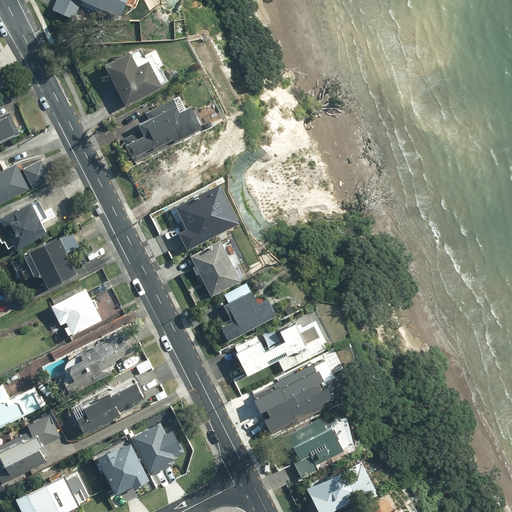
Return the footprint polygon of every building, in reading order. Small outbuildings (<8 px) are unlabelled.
[(124,0),(58,0),(54,13),(73,20),(80,2),(119,16),(124,0)] [(126,47),(100,60),(124,106),(162,86),(150,63),(138,70),(126,47)] [(136,125),(139,131),(124,139),(133,158),(172,140),(173,141),(202,127),(191,105),(178,111),(173,99),(145,112),(149,119),(136,125)] [(0,140),(16,134),(8,116),(0,119),(0,140)] [(222,133),(215,136),(213,132),(178,150),(184,162),(165,171),(177,196),(235,168),(228,153),(231,151),(222,133)] [(39,160),(22,169),(31,187),(49,178),(39,160)] [(0,172),(0,203),(31,187),(22,169),(18,163),(0,172)] [(184,224),(177,228),(188,249),(243,222),(221,177),(172,201),(184,224)] [(41,210),(34,199),(0,219),(0,239),(6,250),(13,246),(15,250),(47,231),(42,223),(57,214),(51,205),(41,210)] [(80,247),(71,230),(24,255),(36,277),(40,274),(47,289),(77,273),(67,254),(80,247)] [(244,262),(231,236),(190,256),(210,299),(224,292),(241,284),(239,280),(245,277),(239,264),(244,262)] [(258,302),(248,283),(225,294),(229,302),(223,305),(231,319),(218,326),(226,341),(275,316),(265,298),(258,302)] [(101,322),(86,289),(51,305),(66,338),(101,322)] [(282,371),(330,347),(315,319),(303,325),(300,319),(276,331),(274,327),(233,348),(247,375),(276,359),(282,371)] [(63,377),(65,386),(69,395),(135,356),(121,332),(70,359),(65,366),(63,377)] [(330,406),(312,367),(257,392),(275,431),(330,406)] [(68,402),(82,434),(123,415),(122,411),(145,401),(132,373),(68,402)] [(0,425),(47,404),(38,386),(10,399),(3,384),(0,385),(0,425)] [(61,437),(50,414),(25,426),(28,432),(0,445),(0,462),(2,467),(0,467),(0,478),(3,484),(48,462),(41,447),(61,437)] [(325,428),(321,419),(280,440),(300,477),(345,453),(330,425),(325,428)] [(160,422),(133,436),(152,473),(173,463),(171,460),(177,457),(176,455),(185,450),(174,430),(166,434),(160,422)] [(98,454),(117,491),(133,483),(135,486),(152,478),(132,440),(120,446),(119,444),(98,454)] [(372,480),(360,457),(302,488),(314,511),(327,511),(352,499),(357,508),(380,495),(372,480)] [(64,478),(63,476),(15,498),(21,511),(70,511),(81,507),(79,504),(91,498),(79,471),(64,478)]
